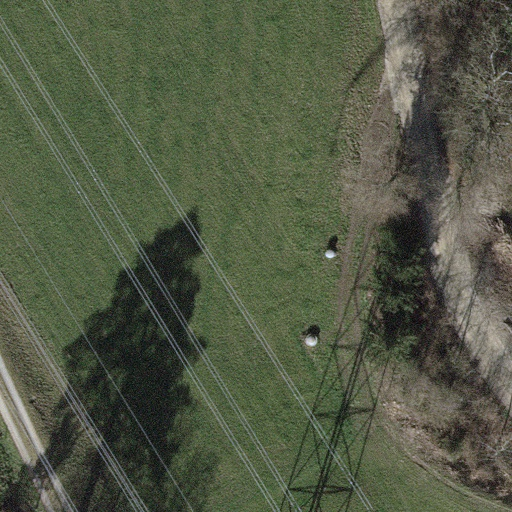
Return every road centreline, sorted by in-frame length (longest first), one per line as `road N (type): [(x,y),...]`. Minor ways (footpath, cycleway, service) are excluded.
road 1 (track): [(511,390),(489,364),(439,227),(398,0)]
road 2 (track): [(0,363),(73,511)]
